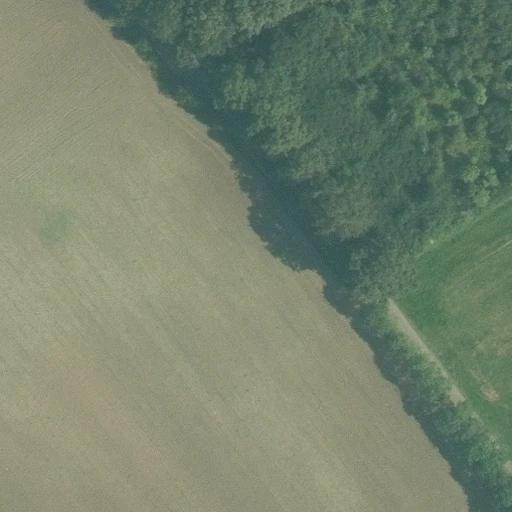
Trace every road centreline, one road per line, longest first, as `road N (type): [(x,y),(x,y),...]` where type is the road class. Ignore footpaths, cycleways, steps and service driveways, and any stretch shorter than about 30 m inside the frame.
road 1 (unclassified): [(511,476),(253,137),(121,0)]
road 2 (track): [(194,79),(324,0)]
